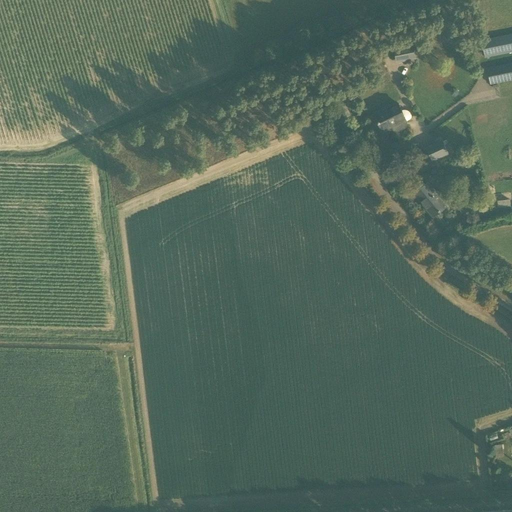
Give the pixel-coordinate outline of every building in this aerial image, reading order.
[(485,58),(511,52),(511,33),(481,40),(485,58)] [(417,58),(415,45),(395,49),(398,62),(417,58)] [(490,85),(511,80),(511,62),(487,68),(490,85)] [(406,128),(407,124),(405,120),(406,120),(398,104),(375,115),(382,131),(392,127),(393,130),(397,132),(406,128)] [(427,148),(433,160),(439,158),(448,153),(445,146),(443,141),(427,148)] [(450,144),(445,146),(448,153),(453,150),(450,144)] [(436,193),(428,183),(415,194),(434,217),(447,206),(451,203),(440,189),(436,193)] [(499,209),(510,205),(507,198),(497,202),(499,209)]
